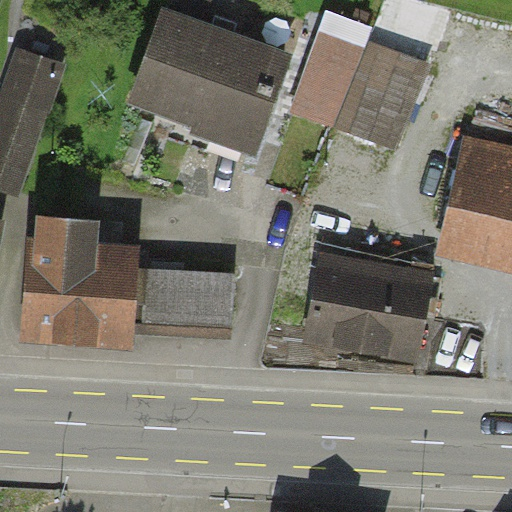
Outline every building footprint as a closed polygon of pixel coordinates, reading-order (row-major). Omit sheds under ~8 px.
[(299,56),(175,12),(143,103),(266,147),(299,56)] [(430,70),(328,33),(299,112),(401,149),(430,70)] [(61,72),(20,58),(0,116),(0,183),(21,191),(61,72)] [(511,168),(474,159),(453,245),(511,259),(511,168)] [(31,238),(27,336),(247,344),(250,269),(158,265),(159,243),(116,241),(117,218),(52,215),(51,239),(31,238)] [(0,275),(11,221),(0,219),(0,275)] [(443,287),(325,263),(313,321),(431,345),(443,287)]
